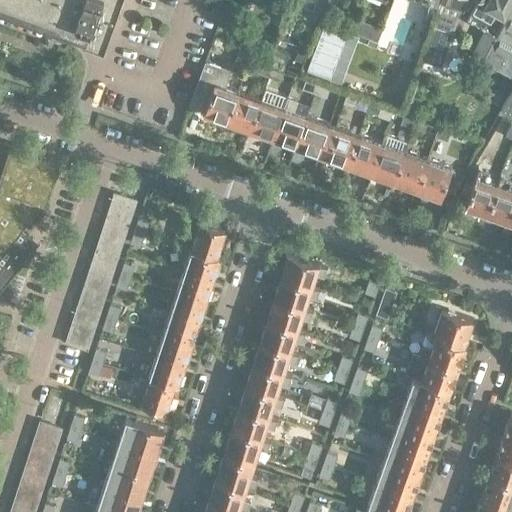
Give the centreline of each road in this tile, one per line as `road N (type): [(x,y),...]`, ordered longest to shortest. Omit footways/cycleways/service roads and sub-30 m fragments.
road 1 (residential): [(0,487),(109,144)]
road 2 (residential): [(173,511),(272,203)]
road 3 (residential): [(511,291),(272,203)]
road 4 (residential): [(443,511),(511,309)]
road 5 (residential): [(272,203),(109,144)]
